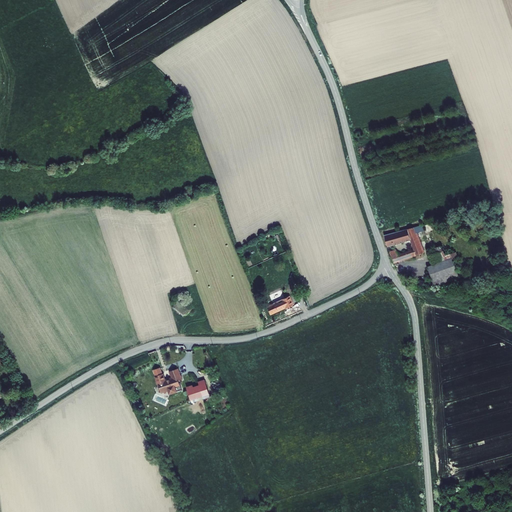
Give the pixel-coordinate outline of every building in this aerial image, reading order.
[(425,228),(386,238),(389,248),(412,242),(414,252),(397,257),(396,251),(391,252),(394,266),(423,258),(423,257),(424,255),(429,253),(434,251),(431,240),(429,241),(428,237),(431,236),(429,229),(426,230),(425,228)] [(434,251),(429,253),(434,266),(428,268),(435,288),(460,279),(453,262),(458,260),(456,253),(446,257),(443,248),(434,251)] [(289,294),(267,304),(271,311),(286,304),(291,314),(300,310),(298,305),(294,306),(289,294)] [(185,315),(186,314),(192,311),(192,310),(192,309),(188,308),(180,301),(177,297),(176,297),(176,298),(173,304),(173,305),(173,307),(173,308),(176,310),(177,312),(179,313),(182,315),(182,316),(183,316),(183,315),(185,315)] [(178,391),(184,389),(182,384),(185,383),(180,372),(173,375),(176,382),(168,385),(165,378),(162,372),(156,375),(163,390),(162,391),(165,397),(172,394),(174,398),(180,395),(178,391)] [(206,379),(188,385),(192,399),(210,394),(206,379)] [(26,509),(31,506),(21,485),(16,488),(26,509)]
